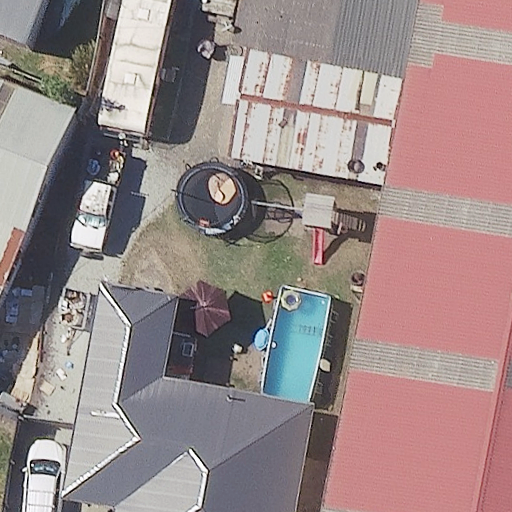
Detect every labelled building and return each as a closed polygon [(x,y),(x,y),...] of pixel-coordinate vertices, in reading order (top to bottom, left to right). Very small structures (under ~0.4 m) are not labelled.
[(0,0),(0,44),(27,57),(52,0),(0,0)] [(511,511),(511,0),(435,0),(328,511),(511,511)] [(0,317),(83,110),(0,77),(0,317)] [(327,124),(179,95),(153,231),(301,259),(327,124)] [(299,511),(314,421),(172,400),(186,312),(109,300),(77,509),(95,511),(299,511)]
